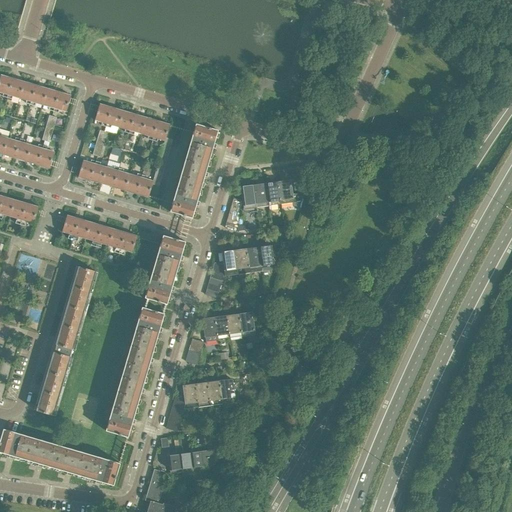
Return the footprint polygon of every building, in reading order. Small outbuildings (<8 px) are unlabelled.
[(2,96),(7,97),(12,79),(9,78),(9,77),(1,75),(0,77),(0,92),(3,93),(2,96)] [(12,96),(20,98),(24,82),(17,80),(12,79),(7,97),(12,99),(12,96)] [(26,103),(30,104),(35,86),(32,85),(32,84),(24,82),(20,98),(27,100),(26,103)] [(36,103),(43,105),(47,89),(40,87),(35,86),(30,104),(35,106),(36,103)] [(49,110),(53,111),(59,93),(55,91),(47,89),(43,105),(50,107),(49,110)] [(59,93),(53,111),(58,113),(58,110),(66,112),(71,96),(63,93),(63,94),(59,93)] [(101,125),(106,127),(111,108),(107,107),(107,106),(99,104),(95,121),(102,123),(101,125)] [(110,125),(118,127),(123,111),(115,109),(111,108),(106,127),(110,128),(110,125)] [(125,132),(128,133),(134,115),(130,113),(123,111),(118,127),(126,130),(125,132)] [(134,132),(141,134),(146,118),(138,116),(134,115),(128,133),(133,135),(134,132)] [(148,139),(152,140),(157,121),(153,120),(154,120),(146,118),(141,134),(149,136),(148,139)] [(157,121),(152,140),(156,141),(157,139),(164,141),(165,138),(166,138),(169,125),(162,122),(162,123),(157,121)] [(191,148),(189,154),(209,160),(209,159),(210,156),(211,153),(212,150),(213,148),(215,149),(216,147),(216,144),(214,144),(216,138),(217,132),(218,131),(211,129),(211,128),(208,127),(208,128),(198,125),(196,132),(193,132),(192,137),(191,140),(191,142),(190,141),(189,147),(191,148)] [(10,156),(15,158),(20,139),(15,137),(15,140),(8,138),(3,155),(10,157),(10,156)] [(18,159),(26,162),(31,145),(24,143),(25,140),(20,139),(15,158),(19,159),(18,159)] [(34,163),(38,165),(43,146),(38,145),(38,147),(31,145),(26,162),(33,164),(34,163)] [(43,146),(38,165),(42,166),(49,169),(54,152),(47,150),(48,147),(43,146)] [(168,155),(161,153),(159,160),(165,161),(166,161),(166,160),(167,155),(168,156),(168,155)] [(209,160),(189,154),(187,161),(185,160),(183,166),(184,166),(183,168),(182,170),(180,176),(183,177),(181,183),(201,189),(201,188),(202,185),(203,182),(204,177),(207,177),(207,175),(208,173),(205,172),(207,167),(209,161),(209,160)] [(86,179),(90,180),(96,161),(91,160),(90,163),(83,161),(78,177),(86,179)] [(94,182),(102,184),(106,167),(99,165),(100,163),(96,161),(90,180),(94,181),(94,182)] [(158,163),(156,169),(163,171),(163,170),(164,166),(165,166),(165,165),(164,165),(164,164),(158,163)] [(109,186),(113,187),(118,168),(115,167),(114,170),(106,167),(102,184),(109,186)] [(117,189),(125,191),(129,174),(122,172),(123,169),(118,168),(113,187),(117,188),(117,189)] [(132,192),(136,194),(142,175),(138,174),(137,176),(129,174),(125,191),(132,193),(132,192)] [(142,175),(136,194),(141,195),(140,195),(148,198),(152,184),(153,181),(145,179),(146,176),(142,175)] [(290,181),(278,182),(281,204),(293,202),(293,206),(299,208),(303,195),(297,194),(292,194),(290,181)] [(278,182),(266,184),(269,206),(271,205),(271,210),(278,209),(277,205),(281,204),(278,182)] [(200,190),(201,189),(181,183),(179,190),(176,189),(175,195),(175,197),(174,199),(172,205),(174,206),(172,212),(172,213),(183,216),(185,217),(192,218),(192,217),(193,214),(194,212),(195,208),(196,205),(198,206),(199,204),(200,202),(197,201),(199,196),(200,190)] [(266,184),(253,186),(256,203),(256,207),(269,206),(266,184)] [(233,198),(231,205),(243,209),(244,205),(256,203),(253,186),(241,187),(243,201),(233,198)] [(3,214),(10,216),(15,200),(7,198),(3,197),(0,206),(0,216),(2,217),(3,214)] [(16,221),(21,222),(26,204),(22,203),(22,202),(15,200),(10,216),(17,219),(16,221)] [(26,204),(21,222),(25,224),(26,221),(33,223),(38,207),(31,205),(30,205),(26,204)] [(231,205),(230,211),(241,214),(243,209),(231,205)] [(230,211),(228,217),(239,220),(241,214),(230,211)] [(69,236),(73,238),(78,219),(74,218),(75,218),(67,215),(62,232),(69,234),(69,236)] [(228,217),(226,222),(238,226),(239,220),(228,217)] [(79,237),(86,239),(90,222),(83,220),(83,221),(78,219),(73,238),(78,239),(79,237)] [(92,243),(96,245),(102,226),(97,225),(98,224),(90,222),(86,239),(92,241),(92,243)] [(238,226),(226,222),(225,228),(236,231),(237,228),(238,226)] [(102,243),(108,245),(113,229),(106,227),(102,226),(96,245),(101,246),(102,243)] [(115,250),(119,251),(125,233),(121,232),(121,231),(113,229),(108,245),(116,248),(115,250)] [(125,233),(119,251),(124,253),(125,250),(132,253),(137,236),(129,234),(125,233)] [(156,268),(176,273),(176,271),(177,269),(178,266),(179,263),(180,260),(182,261),(183,259),(184,257),(181,256),(183,249),(184,244),(185,242),(178,240),(176,239),(165,236),(165,237),(163,244),(160,244),(160,245),(159,249),(159,250),(159,252),(158,254),(156,259),(158,260),(156,268)] [(271,246),(259,248),(261,265),(274,264),(272,254),(271,246)] [(247,249),(249,267),(250,273),(262,271),(261,265),(259,248),(247,249)] [(247,249),(234,251),(237,269),(238,274),(250,273),(249,267),(247,249)] [(237,269),(234,251),(222,252),(224,266),(214,263),(212,272),(223,276),(225,275),(225,276),(238,274),(237,269)] [(36,410),(36,411),(53,416),(59,396),(65,377),(70,357),(72,349),(73,350),(80,326),(96,272),(89,270),(86,269),(80,267),(78,267),(59,334),(56,344),(53,343),(51,352),(53,353),(48,372),(46,377),(43,386),(42,391),(41,396),(38,405),(36,410)] [(175,275),(176,273),(156,268),(154,275),(152,274),(150,280),(150,282),(149,284),(147,290),(150,291),(147,298),(147,299),(148,299),(157,302),(160,303),(160,302),(165,304),(166,304),(167,304),(167,303),(168,299),(169,298),(170,293),(171,291),(173,291),(174,289),(175,287),(172,286),(174,281),(175,275)] [(212,272),(210,278),(222,281),(223,276),(212,272)] [(210,278),(208,283),(220,287),(222,281),(210,278)] [(208,283),(207,289),(218,292),(220,287),(208,283)] [(218,292),(207,289),(205,295),(217,298),(218,292)] [(137,332),(135,339),(155,345),(155,343),(156,340),(157,337),(158,335),(159,332),(161,333),(162,330),(162,328),(160,328),(162,321),(163,315),(164,314),(163,313),(162,313),(157,312),(157,311),(155,311),(145,308),(144,308),(144,309),(142,316),(139,316),(138,321),(138,323),(137,326),(137,325),(135,331),(137,332)] [(252,313),(239,314),(242,332),(254,330),(252,313)] [(239,314),(227,316),(229,334),(230,338),(242,336),(242,332),(239,314)] [(227,316),(214,318),(217,335),(229,334),(227,316)] [(217,335),(214,318),(202,319),(206,342),(218,341),(217,335)] [(155,345),(135,339),(133,347),(131,346),(129,352),(129,354),(128,356),(126,362),(128,362),(126,370),(146,375),(146,374),(147,371),(148,368),(149,365),(150,362),(152,363),(153,361),(153,359),(151,358),(153,353),(154,347),(155,345)] [(192,339),(190,345),(202,348),(204,342),(192,339)] [(190,345),(189,350),(200,354),(202,348),(190,345)] [(189,350),(187,356),(199,359),(200,354),(189,350)] [(220,350),(220,353),(221,360),(228,359),(227,352),(225,352),(225,350),(220,350)] [(199,359),(187,356),(185,362),(197,365),(199,359)] [(119,393),(117,400),(137,406),(137,404),(138,401),(139,398),(140,396),(141,393),(143,394),(144,392),(145,389),(142,389),(144,383),(145,377),(146,375),(126,370),(124,377),(122,377),(120,382),(120,385),(119,387),(119,386),(117,392),(119,393)] [(232,379),(219,381),(222,399),(234,397),(232,379)] [(219,381),(207,383),(210,406),(223,404),(222,399),(219,381)] [(207,383),(195,384),(198,407),(210,406),(207,383)] [(175,396),(172,406),(184,409),(198,407),(195,384),(183,386),(185,399),(175,396)] [(137,406),(117,400),(115,408),(113,407),(111,413),(111,415),(110,417),(108,423),(110,423),(108,431),(108,432),(119,435),(118,435),(121,435),(126,437),(128,437),(128,436),(129,432),(130,430),(131,426),(132,423),(134,424),(135,422),(136,420),(133,419),(135,414),(136,408),(137,406)] [(172,406),(171,411),(182,415),(184,409),(172,406)] [(171,411),(169,417),(181,420),(182,415),(171,411)] [(169,417),(167,423),(179,426),(181,420),(169,417)] [(179,426),(167,423),(166,428),(177,432),(179,426)] [(14,456),(26,460),(32,440),(25,438),(26,436),(21,434),(20,434),(19,434),(16,433),(11,431),(10,434),(3,432),(0,440),(0,452),(2,453),(7,454),(10,455),(9,457),(11,458),(13,459),(14,456)] [(32,440),(26,460),(30,461),(36,463),(39,463),(38,466),(40,467),(42,467),(43,465),(55,468),(61,449),(54,447),(55,444),(49,443),(47,442),(45,442),(45,441),(39,440),(39,442),(32,440)] [(182,472),(177,440),(174,441),(176,455),(168,456),(170,474),(182,472)] [(181,440),(177,440),(182,472),(193,471),(192,467),(190,453),(183,454),(182,447),(181,440)] [(204,444),(200,445),(203,465),(215,464),(215,462),(220,461),(219,453),(214,454),(213,450),(205,451),(204,444)] [(198,452),(190,453),(192,467),(203,465),(200,445),(197,445),(198,452)] [(83,476),(89,457),(83,455),(84,453),(80,451),(78,451),(76,451),(74,450),(68,448),(67,451),(61,449),(55,468),(59,469),(65,471),(67,472),(67,474),(69,475),(71,476),(72,473),(80,475),(83,476)] [(96,459),(89,457),(83,476),(85,477),(88,478),(91,479),(94,480),(96,480),(95,483),(97,483),(100,484),(100,482),(106,483),(112,485),(113,485),(115,478),(116,479),(116,476),(119,466),(112,464),(113,461),(107,459),(107,460),(105,459),(103,459),(103,458),(97,457),(96,459)] [(164,472),(154,469),(154,470),(146,495),(156,498),(158,498),(156,503),(158,504),(164,484),(167,484),(166,473),(164,472)] [(150,502),(147,511),(182,511),(175,509),(176,507),(163,504),(163,505),(158,504),(156,503),(158,498),(156,498),(146,495),(145,500),(150,502)]
